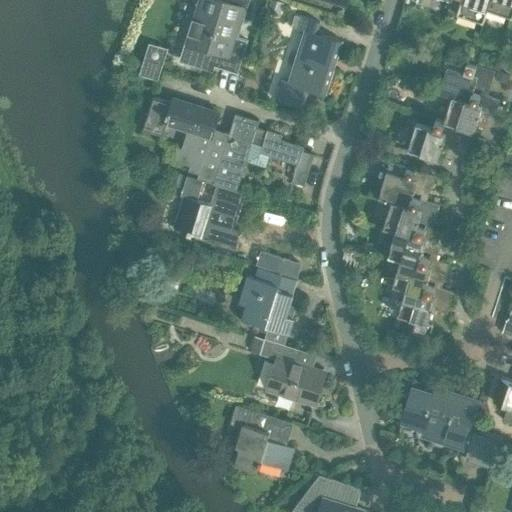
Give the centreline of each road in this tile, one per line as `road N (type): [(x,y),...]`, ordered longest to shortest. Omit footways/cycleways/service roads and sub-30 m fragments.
road 1 (residential): [(355,360),(470,361),(511,240)]
road 2 (residential): [(355,360),(329,230),(350,141)]
road 3 (residential): [(350,141),(185,83)]
road 4 (residential): [(350,141),(394,0)]
